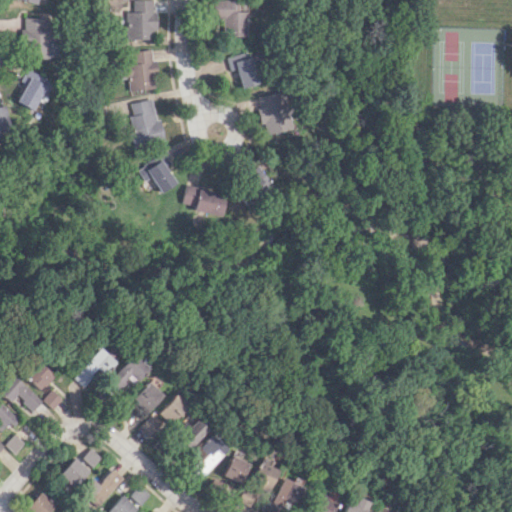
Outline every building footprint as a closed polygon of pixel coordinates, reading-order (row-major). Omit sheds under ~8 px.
[(124,38),(154,39),(154,10),(150,10),(150,0),(129,0),(130,12),(124,12),(124,38)] [(210,0),(210,19),(221,19),(220,35),(243,36),(244,11),(235,11),(235,0),(210,0)] [(21,44),(25,44),(25,56),(49,57),(50,18),(21,17),(21,44)] [(130,50),(131,63),(115,64),(116,78),(125,78),(126,90),(153,88),(150,49),(130,50)] [(233,69),(238,87),(256,82),(252,67),(259,65),(255,54),(248,55),(247,50),(223,57),(227,70),(233,69)] [(46,80),(30,71),(13,100),(29,109),(46,80)] [(255,95),(261,135),(289,130),(282,91),(255,95)] [(160,141),(152,98),(125,102),(133,146),(160,141)] [(0,136),(10,134),(5,105),(0,105),(0,136)] [(133,167),(141,181),(149,177),(157,192),(173,183),(163,165),(167,163),(161,152),(133,167)] [(217,216),(223,195),(196,188),(191,209),(217,216)] [(113,361),(96,345),(68,377),(80,387),(89,377),(86,375),(93,367),(101,375),(113,361)] [(115,393),(123,383),(121,381),(127,374),(134,380),(145,368),(129,354),(103,383),(115,393)] [(36,388),(39,384),(41,386),(50,375),(32,359),(19,374),(36,388)] [(12,393),(19,399),(17,401),(28,411),(37,401),(5,372),(0,377),(0,396),(5,401),(12,393)] [(145,381),(131,397),(136,402),(135,403),(145,412),(160,394),(145,381)] [(38,399),(49,408),(58,398),(47,388),(38,399)] [(184,403),(171,392),(154,412),(167,423),(184,403)] [(116,399),(127,409),(117,420),(106,410),(116,399)] [(13,419),(0,407),(0,425),(2,423),(6,427),(13,419)] [(136,425),(145,414),(155,423),(146,434),(136,425)] [(192,419),(187,425),(182,421),(170,435),(176,440),(175,442),(184,450),(203,428),(192,419)] [(10,453),(19,443),(10,434),(1,444),(10,453)] [(223,448),(197,478),(187,468),(196,457),(199,460),(203,454),(196,448),(207,435),(223,448)] [(78,458),(89,467),(98,456),(87,447),(78,458)] [(228,455),(246,463),(237,482),(219,474),(228,455)] [(56,474),(73,486),(86,468),(69,456),(56,474)] [(257,460),(275,468),(265,491),(247,483),(257,460)] [(95,483),(90,478),(80,490),(95,504),(119,477),(109,468),(95,483)] [(299,486),(280,477),(263,511),(279,511),(282,506),(279,504),(282,497),(292,501),(299,486)] [(209,479),(222,483),(217,497),(204,492),(209,479)] [(240,487),(253,492),(246,506),(234,500),(240,487)] [(323,489),(333,494),(330,499),(333,500),(327,511),(309,511),(317,494),(320,495),(323,489)] [(22,507),(27,511),(44,511),(52,504),(36,490),(22,507)] [(129,511),(134,507),(119,494),(103,511),(129,511)] [(360,511),(365,501),(354,496),(351,504),(342,501),(337,511),(360,511)]
